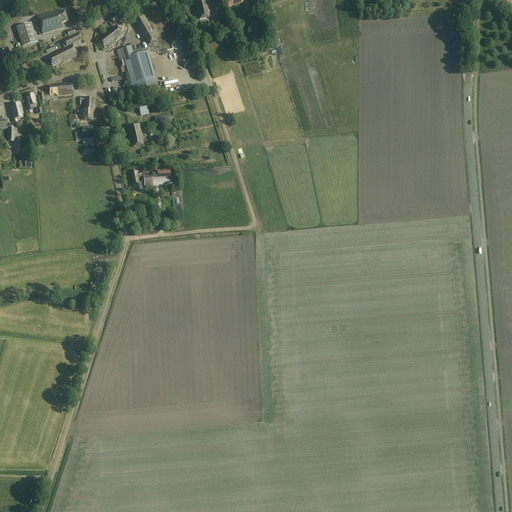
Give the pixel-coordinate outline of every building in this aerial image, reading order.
[(14,0),(0,0),(0,12),(4,11),(4,7),(7,7),(7,8),(12,8),(12,7),(15,7),(14,0)] [(211,17),(206,0),(199,0),(194,1),(197,13),(198,12),(200,19),(211,17)] [(220,9),(218,10),(222,22),(226,20),(222,5),(220,1),(218,2),(219,6),(220,9)] [(68,21),(65,10),(60,12),(59,11),(54,13),(54,12),(37,17),(43,35),(63,28),(61,24),(68,21)] [(122,18),(119,13),(108,22),(112,27),(122,18)] [(152,31),(144,15),(133,22),(140,34),(142,36),(148,46),(157,41),(151,31),(152,31)] [(37,43),(32,23),(16,28),(22,48),(37,43)] [(115,40),(116,41),(123,35),(116,26),(109,32),(109,33),(99,41),(104,48),(115,40)] [(82,39),(79,34),(62,43),(65,48),(57,52),(57,53),(48,57),(52,67),(63,62),(63,63),(78,56),(72,45),(82,39)] [(126,67),(134,93),(158,86),(148,52),(134,56),(131,47),(121,50),(124,59),(126,67)] [(74,95),(73,83),(56,84),(56,85),(49,86),(50,96),(58,95),(58,96),(74,95)] [(35,100),(33,93),(25,96),(28,104),(25,105),(27,111),(34,109),(33,106),(36,105),(34,100),(35,100)] [(95,98),(79,97),(79,105),(81,105),(81,102),(84,102),(83,110),(84,110),(83,120),(92,121),(93,112),(94,112),(95,98)] [(23,113),(21,103),(9,105),(13,120),(14,120),(14,123),(17,122),(17,120),(23,118),(22,113),(23,113)] [(141,116),(149,114),(147,106),(139,107),(141,116)] [(166,115),(154,118),(156,124),(167,121),(166,115)] [(143,136),(140,124),(128,127),(130,139),(131,139),(133,147),(143,145),(142,136),(143,136)] [(93,144),(93,126),(82,126),(83,144),(93,144)] [(93,155),(93,146),(86,146),(86,150),(83,151),(83,155),(93,155)] [(138,175),(137,171),(131,172),(133,181),(132,182),(133,187),(141,185),(139,175),(138,175)] [(153,187),(152,174),(144,175),(145,188),(153,187)]
